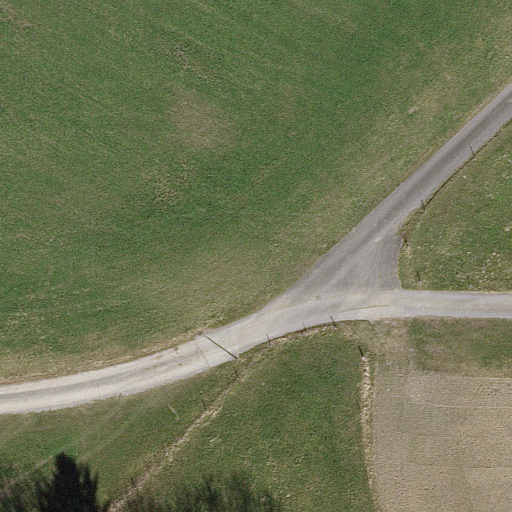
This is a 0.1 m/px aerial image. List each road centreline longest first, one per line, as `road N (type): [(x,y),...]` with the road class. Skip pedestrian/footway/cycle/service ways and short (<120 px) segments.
road 1 (track): [(0,411),(117,396),(324,294),(511,104)]
road 2 (track): [(511,304),(324,294)]
